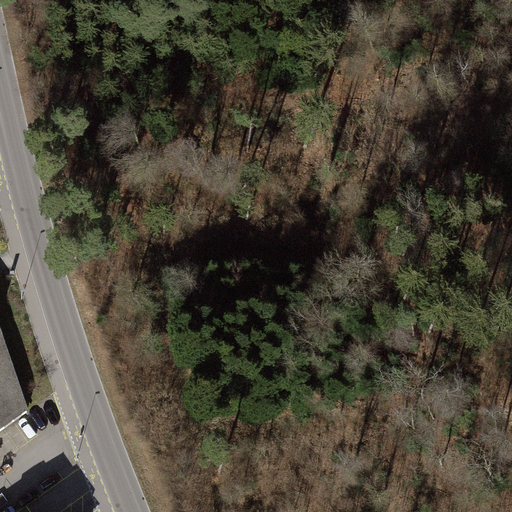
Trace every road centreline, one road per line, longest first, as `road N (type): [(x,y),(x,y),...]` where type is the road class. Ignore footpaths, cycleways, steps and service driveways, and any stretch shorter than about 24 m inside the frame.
road 1 (tertiary): [(0,73),(55,292),(132,511)]
road 2 (track): [(70,0),(187,388)]
